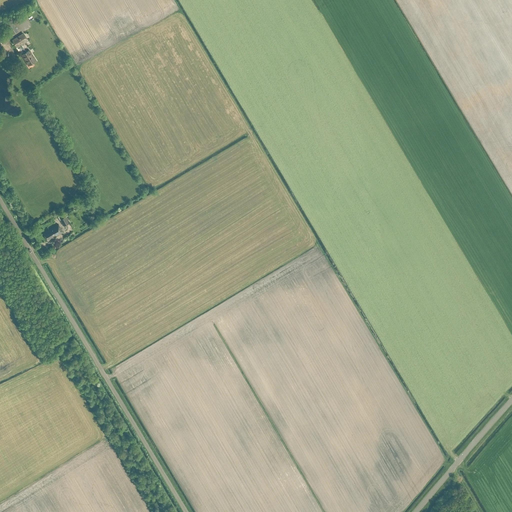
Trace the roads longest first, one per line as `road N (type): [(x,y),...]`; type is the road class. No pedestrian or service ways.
road 1 (unclassified): [(186,511),(0,203)]
road 2 (unclassified): [(415,511),(511,400)]
